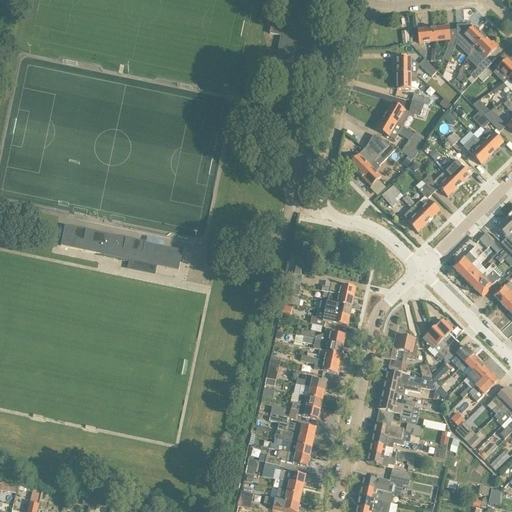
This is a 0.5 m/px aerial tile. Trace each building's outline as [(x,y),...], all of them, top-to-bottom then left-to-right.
[(292,10),(290,20),(289,21),(273,17),(269,34),(280,37),(275,60),(292,64),(296,48),(313,51),(316,35),(305,32),(306,25),(319,27),(323,11),(309,8),(308,13),(292,10)] [(456,42),(455,45),(468,58),(469,56),(471,53),(470,52),(485,38),(474,27),(472,29),(469,25),(455,26),(455,32),(456,38),(456,42)] [(449,27),(433,29),(434,43),(450,42),(449,27)] [(419,45),(434,43),(433,29),(417,31),(419,45)] [(410,45),(408,32),(401,33),(403,46),(410,45)] [(471,53),(469,56),(479,66),(476,68),(477,69),(470,77),(475,82),(478,79),(487,69),(482,64),(496,49),(485,38),(470,52),(471,53)] [(442,60),(448,63),(454,48),(449,45),(442,60)] [(396,59),(396,75),(410,75),(410,59),(396,59)] [(442,78),(437,73),(424,60),(419,66),(432,78),(434,75),(440,81),(442,78)] [(511,65),(507,60),(497,70),(508,81),(511,77),(511,65)] [(483,84),(492,74),(487,69),(478,79),(483,84)] [(467,77),(460,73),(456,80),(463,84),(467,77)] [(415,75),(410,75),(396,75),(397,91),(411,90),(410,84),(416,84),(416,76),(415,75)] [(451,86),(461,96),(464,92),(462,90),(460,90),(456,87),(456,84),(453,82),(451,86)] [(500,91),(497,86),(491,90),(494,95),(500,91)] [(412,102),(428,106),(430,99),(414,95),(412,102)] [(451,106),(444,100),(439,105),(446,112),(451,106)] [(508,109),(511,105),(507,101),(503,105),(508,109)] [(392,103),(384,117),(402,128),(410,115),(420,117),(424,106),(428,107),(428,106),(412,102),(409,113),(392,103)] [(479,102),(472,106),(483,117),(490,113),(479,102)] [(506,127),(492,112),(490,114),(490,113),(483,117),(500,133),(506,127)] [(444,120),(450,126),(456,120),(450,114),(446,117),(444,120)] [(472,120),(482,130),(488,124),(478,114),(472,120)] [(402,128),(384,117),(376,131),(389,138),(395,141),(402,128)] [(460,140),(450,130),(442,137),(452,147),(460,140)] [(488,130),(482,135),(477,140),(482,144),(492,155),(503,144),(493,133),(492,134),(488,130)] [(414,135),(402,153),(413,161),(425,143),(414,135)] [(373,136),(367,148),(349,165),(360,177),(389,148),(379,138),(373,136)] [(480,166),(492,155),(482,144),(470,156),(480,166)] [(389,148),(360,177),(371,188),(381,177),(376,172),(380,169),(379,168),(383,164),(395,151),(390,146),(389,148)] [(434,150),(428,156),(435,162),(440,156),(434,150)] [(407,168),(411,163),(405,160),(402,165),(407,168)] [(439,168),(444,173),(459,187),(470,176),(459,166),(454,171),(450,167),(446,171),(442,166),(439,168)] [(459,187),(444,173),(433,184),(428,178),(422,183),(425,186),(433,195),(439,189),(447,198),(459,187)] [(430,202),(429,202),(427,201),(433,195),(425,186),(419,192),(424,197),(416,206),(414,208),(428,223),(439,212),(430,202)] [(393,187),(382,197),(391,209),(397,204),(394,199),(400,194),(393,187)] [(411,201),(406,197),(404,199),(403,200),(407,205),(411,201)] [(417,234),(428,223),(414,208),(416,206),(411,201),(407,205),(412,209),(403,217),(409,223),(407,224),(417,234)] [(497,229),(507,240),(511,234),(511,222),(508,218),(497,229)] [(61,247),(178,272),(183,251),(146,244),(146,242),(75,228),(74,228),(65,226),(61,247)] [(489,249),(493,245),(486,237),(481,242),(489,249)] [(453,270),(460,277),(483,255),(476,247),(464,259),(453,270)] [(508,257),(503,252),(495,260),(500,264),(504,261),(508,257)] [(483,255),(460,277),(467,284),(478,273),(474,270),(486,258),(483,255)] [(474,291),(490,275),(493,272),(496,269),(492,265),(486,272),(483,268),(478,273),(467,284),(474,291)] [(493,272),(490,275),(474,291),(481,297),(496,282),(493,278),(496,275),(493,272)] [(299,277),(294,276),(289,275),(287,285),(289,285),(300,288),(302,277),(299,277)] [(340,286),(326,283),(324,288),(322,287),(321,292),(354,299),(356,289),(340,285),(340,286)] [(494,298),(501,306),(511,294),(511,285),(509,283),(504,288),(494,298)] [(300,288),(289,285),(287,294),(298,297),(300,288)] [(354,299),(321,292),(323,293),(322,298),(328,299),(327,303),(322,302),(352,309),(354,299)] [(508,312),(511,308),(511,294),(501,306),(508,312)] [(300,301),(289,298),(287,304),(299,307),(300,301)] [(352,309),(322,302),(320,312),(349,318),(352,309)] [(290,320),(292,310),(284,308),(282,318),(290,320)] [(347,329),(349,318),(320,312),(318,311),(315,326),(324,328),(325,323),(331,324),(331,325),(347,329)] [(431,331),(442,341),(452,351),(459,344),(450,336),(454,332),(442,320),(437,325),(431,331)] [(303,338),(343,347),(345,336),(330,333),(330,332),(329,331),(327,331),(325,331),(325,332),(324,334),(325,335),(315,338),(314,335),(301,332),(300,337),(303,338)] [(434,350),(438,354),(443,359),(452,351),(442,341),(431,331),(425,337),(422,340),(433,351),(434,350)] [(404,353),(407,338),(395,335),(390,359),(395,360),(397,351),(404,353)] [(341,357),(343,347),(303,338),(302,344),(320,347),(319,352),(341,357)] [(407,338),(404,353),(402,363),(401,370),(404,371),(407,360),(415,361),(417,349),(416,349),(417,345),(415,344),(415,340),(407,338)] [(458,371),(460,370),(473,356),(464,347),(455,356),(457,357),(451,363),(458,371)] [(339,366),(341,357),(319,352),(318,356),(307,354),(306,358),(339,366)] [(443,359),(438,354),(435,357),(441,362),(443,359)] [(468,368),(473,373),(482,365),(473,356),(460,370),(463,373),(468,368)] [(301,358),(300,363),(314,366),(313,370),(321,372),(337,376),(339,366),(306,358),(301,358)] [(269,366),(279,368),(281,361),(271,359),(269,366)] [(398,370),(401,370),(402,363),(390,361),(389,368),(398,370)] [(432,380),(432,378),(428,365),(419,368),(422,377),(423,378),(432,380)] [(463,382),(469,388),(472,391),(490,373),(482,365),(473,373),(463,382)] [(279,368),(269,366),(266,380),(276,382),(279,368)] [(432,378),(432,380),(436,392),(441,387),(440,387),(436,383),(448,370),(444,366),(432,378)] [(388,372),(386,382),(408,387),(421,390),(421,389),(434,391),(434,392),(436,392),(432,380),(423,378),(422,377),(420,385),(408,383),(409,377),(397,374),(398,370),(389,368),(388,372)] [(483,397),(490,391),(499,382),(490,373),(472,391),(463,400),(466,404),(478,392),(483,397)] [(295,386),(301,387),(324,393),(327,382),(306,378),(305,382),(297,380),(295,386)] [(276,382),(266,380),(265,386),(274,388),(276,382)] [(384,392),(398,395),(404,396),(405,396),(406,392),(420,394),(421,390),(408,387),(386,382),(384,392)] [(301,387),(299,397),(322,402),(324,393),(301,387)] [(441,387),(436,392),(438,399),(439,396),(443,401),(448,397),(441,387)] [(463,400),(472,391),(469,388),(459,397),(463,400)] [(494,418),(501,411),(511,400),(511,394),(506,388),(497,397),(487,407),(496,416),(494,418)] [(274,391),(264,389),(262,398),(272,401),(274,391)] [(404,396),(398,395),(384,392),(381,401),(396,405),(402,406),(413,408),(414,409),(415,404),(403,401),(404,396)] [(320,411),(322,402),(299,397),(297,406),(320,411)] [(502,427),(511,416),(511,400),(501,411),(494,418),(502,427)] [(400,416),(399,417),(410,419),(413,408),(402,406),(396,405),(381,401),(379,411),(400,416)] [(320,411),(297,406),(292,405),(291,410),(289,419),(297,421),(298,416),(318,421),(320,411)] [(259,412),(270,415),(283,418),(285,411),(260,406),(259,412)] [(458,429),(465,422),(457,413),(450,420),(458,429)] [(284,433),(314,440),(316,429),(302,426),(301,427),(287,423),(288,419),(283,418),(270,415),(269,422),(279,424),(277,431),(284,433)] [(511,416),(502,427),(501,428),(504,431),(500,436),(504,441),(511,433),(511,416)] [(422,428),(423,428),(445,433),(446,426),(423,421),(422,428)] [(464,424),(455,433),(467,445),(476,436),(464,424)] [(374,435),(400,441),(402,431),(390,429),(391,428),(376,425),(374,435)] [(405,435),(421,438),(423,428),(422,428),(407,425),(405,435)] [(269,439),(274,441),(282,443),(312,449),(314,440),(284,433),(283,437),(275,435),(271,434),(269,439)] [(374,435),(372,445),(393,449),(393,445),(403,447),(405,443),(409,444),(409,443),(400,441),(374,435)] [(476,436),(467,445),(471,448),(479,440),(476,436)] [(457,448),(459,442),(453,440),(451,446),(450,452),(456,454),(457,448)] [(276,451),(282,452),(310,459),(312,449),(282,443),(281,447),(277,446),(276,451)] [(391,459),(393,449),(372,445),(369,455),(391,459)] [(494,446),(484,455),(487,458),(496,448),(494,446)] [(434,459),(444,461),(446,451),(436,449),(434,459)] [(487,458),(484,455),(481,451),(478,454),(485,460),(487,458)] [(307,468),(310,459),(282,452),(280,459),(267,456),(265,464),(280,467),(281,462),(286,463),(286,464),(293,465),(293,466),(307,468)] [(504,453),(490,467),(495,472),(509,458),(504,453)] [(391,459),(369,455),(367,464),(382,467),(388,468),(388,466),(394,467),(395,460),(391,459)] [(397,455),(395,460),(405,463),(406,457),(397,455)] [(253,473),(255,465),(256,462),(248,460),(245,474),(246,474),(253,476),(253,473)] [(265,464),(263,469),(263,470),(262,478),(265,479),(303,487),(306,477),(279,471),(280,467),(265,464)] [(411,474),(392,470),(390,477),(410,481),(411,474)] [(362,488),(391,495),(393,486),(408,489),(410,481),(390,477),(389,484),(364,478),(362,488)] [(280,482),(278,491),(301,496),(303,487),(265,479),(280,482)] [(446,481),(444,489),(456,492),(458,484),(446,481)] [(0,496),(1,492),(8,493),(9,486),(0,483),(0,496)] [(393,495),(391,495),(362,488),(360,497),(391,504),(393,495)] [(487,498),(489,489),(480,488),(478,496),(487,498)] [(299,506),(301,496),(278,491),(276,501),(299,506)] [(491,491),(489,505),(500,507),(501,493),(491,491)] [(238,507),(250,510),(253,496),(241,493),(238,507)] [(389,511),(391,504),(360,497),(358,507),(379,511),(389,511)] [(297,511),(299,506),(276,501),(275,500),(270,499),(266,499),(265,504),(274,507),(274,510),(282,511),(297,511)] [(483,500),(482,503),(474,500),(472,506),(481,509),(481,508),(485,509),(487,501),(483,500)] [(30,503),(27,511),(37,511),(39,505),(36,505),(30,504),(30,503)]
